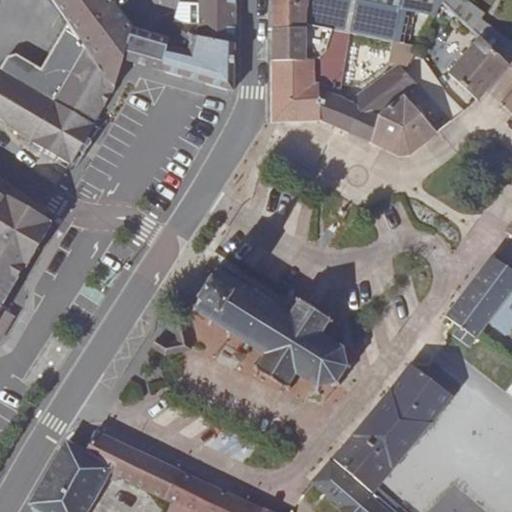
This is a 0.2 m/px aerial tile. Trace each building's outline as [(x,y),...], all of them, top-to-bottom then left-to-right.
[(234,0),(198,0),(198,3),(179,1),(166,47),(188,51),(190,34),(234,43),(234,28),(234,5),(234,0)] [(327,51),(333,29),(366,36),(372,0),(272,0),(273,46),(272,60),(314,59),(320,59),(327,51)] [(399,8),(400,0),(372,0),(366,36),(393,41),(399,8)] [(442,1),(442,0),(400,0),(399,8),(435,14),(442,1)] [(479,36),(507,63),(511,57),(511,44),(479,19),(483,14),(464,0),(442,0),(442,1),(479,36)] [(119,72),(122,60),(123,57),(91,11),(71,26),(114,89),(119,72)] [(0,118),(7,126),(31,141),(57,156),(70,164),(79,151),(83,154),(91,140),(86,137),(95,125),(93,124),(114,89),(71,26),(68,21),(54,45),(62,50),(46,77),(38,72),(41,68),(15,53),(6,56),(0,66),(0,118)] [(232,91),(234,43),(190,34),(188,51),(166,47),(160,70),(232,91)] [(482,94),(507,63),(479,36),(449,74),(476,99),(477,100),(482,94)] [(405,69),(416,49),(417,46),(409,44),(401,64),(405,69)] [(46,77),(62,50),(54,45),(41,68),(38,72),(46,77)] [(319,92),(319,85),(325,85),(325,72),(313,73),(314,59),(272,60),(272,122),(294,121),(321,120),(334,126),(338,97),(326,94),(326,92),(319,92)] [(345,130),(370,141),(377,115),(404,94),(417,84),(405,69),(401,64),(354,98),(353,103),(345,130)] [(511,88),(500,102),(511,115),(511,114),(511,88)] [(401,155),(409,153),(422,143),(436,132),(404,94),(377,115),(370,141),(401,155)] [(338,97),(334,126),(345,130),(353,103),(338,97)] [(95,125),(86,137),(91,140),(99,127),(95,125)] [(27,146),(54,162),(57,156),(31,141),(27,146)] [(75,167),(83,154),(79,151),(70,164),(75,167)] [(0,306),(20,272),(24,266),(26,267),(51,225),(49,223),(50,220),(7,195),(6,197),(0,194),(0,306)] [(454,306),(446,317),(453,322),(459,326),(475,337),(478,334),(488,320),(504,333),(511,322),(511,269),(491,256),(484,266),(467,289),(454,306)] [(333,383),(336,387),(340,385),(340,384),(349,370),(350,370),(350,365),(345,364),(342,350),(346,347),(344,343),(339,347),(318,333),(327,321),(331,324),(333,321),(329,318),(332,314),(329,312),(326,316),(303,302),(306,297),(303,296),(300,300),(295,297),(293,301),(298,304),(290,315),(274,305),(277,301),(274,299),(271,303),(257,294),(260,289),(256,287),(254,292),(238,282),(241,277),(238,276),(235,280),(221,272),(224,267),(221,265),(218,270),(215,268),(213,271),(216,273),(212,279),(209,277),(207,280),(210,283),(202,296),(198,294),(196,298),(199,299),(196,305),(193,304),(191,307),(194,309),(191,313),(194,315),(197,311),(211,319),(208,324),(211,326),(214,321),(230,331),(227,336),(229,338),(233,333),(247,342),(244,347),(247,349),(250,344),(266,354),(259,366),(254,363),(251,367),(256,370),(253,374),(257,376),(260,372),(282,386),(280,390),(282,392),(285,388),(289,390),(291,387),(287,384),(294,372),(315,385),(314,391),(318,392),(318,386),(333,383)] [(0,336),(12,315),(0,307),(0,336)] [(166,343),(158,338),(152,347),(164,354),(190,349),(184,323),(172,315),(166,324),(176,330),(178,342),(166,343)] [(475,337),(459,326),(452,335),(468,346),(475,337)] [(389,390),(429,423),(451,394),(410,365),(389,390)] [(372,493),(429,423),(389,390),(342,449),(333,459),(372,493)] [(91,441),(84,453),(119,474),(165,497),(178,470),(95,432),(91,441)] [(35,507),(32,511),(84,511),(106,476),(115,481),(119,474),(84,453),(67,442),(30,504),(35,507)] [(333,459),(314,481),(336,500),(335,501),(347,511),(393,511),(372,493),(333,459)] [(267,511),(235,497),(178,470),(165,497),(173,501),(167,511),(267,511)] [(321,491),(315,486),(310,493),(315,497),(321,491)]
